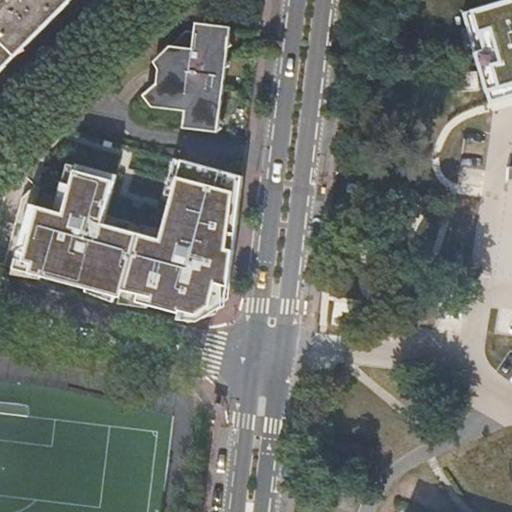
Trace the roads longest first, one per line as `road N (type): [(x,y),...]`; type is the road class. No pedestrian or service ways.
road 1 (secondary): [(272,353),(315,0)]
road 2 (residential): [(0,298),(215,348),(272,353)]
road 3 (secondary): [(272,353),(253,511)]
